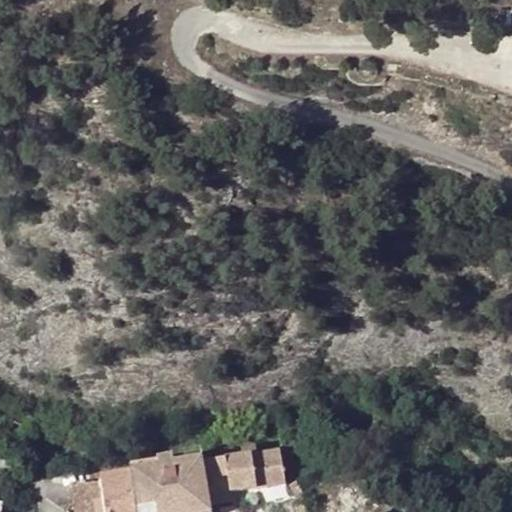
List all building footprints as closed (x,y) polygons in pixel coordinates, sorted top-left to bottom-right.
[(321,27),(332,29),(334,13),(322,12),(321,27)] [(208,505),(268,494),(286,491),(279,451),(201,464),(201,467),(208,505)] [(131,479),(135,511),(209,511),(208,505),(201,467),(131,479)] [(135,511),(131,479),(130,476),(99,481),(100,485),(70,488),(74,511),(135,511)] [(296,485),(286,491),(268,494),(276,510),(290,503),(294,500),(302,496),(296,485)]
